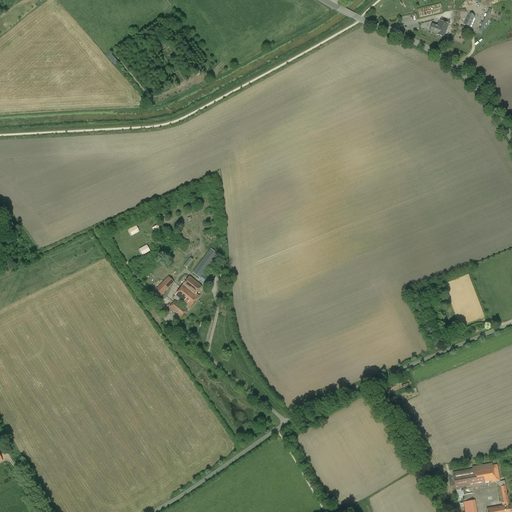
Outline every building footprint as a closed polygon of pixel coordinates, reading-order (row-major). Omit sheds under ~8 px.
[(475,16),(468,13),(463,24),(470,27),(475,16)] [(438,27),(435,34),(436,35),(444,38),(449,24),(447,23),(448,21),(441,18),(438,27)] [(435,34),(438,27),(432,24),(429,32),(435,34)] [(112,53),(108,56),(114,64),(118,61),(112,53)] [(207,278),(203,275),(218,255),(210,249),(192,272),(201,279),(204,282),(207,278)] [(187,268),(190,264),(191,265),(193,263),(192,263),(193,260),(190,257),(186,262),(183,260),(182,261),(180,259),(178,261),(181,263),(181,262),(184,265),(183,266),(187,268)] [(162,282),(161,284),(153,292),(159,298),(168,289),(168,288),(174,282),(168,277),(162,282)] [(189,277),(182,286),(198,298),(199,296),(196,294),(201,286),(189,277)] [(198,298),(182,286),(175,295),(177,297),(175,299),(179,301),(181,299),(187,304),(186,305),(190,308),(198,298)] [(187,310),(175,300),(169,308),(181,318),(187,310)] [(492,463),(487,464),(472,467),(472,469),(452,472),(456,490),(485,485),(484,484),(500,481),(497,464),(493,465),(492,463)] [(431,474),(436,489),(445,486),(439,471),(431,474)] [(511,511),(511,506),(510,507),(509,504),(505,481),(498,482),(499,487),(498,487),(502,506),(486,509),(487,511),(511,511)] [(476,511),(476,507),(478,507),(478,503),(475,504),(475,500),(455,504),(455,511),(476,511)]
